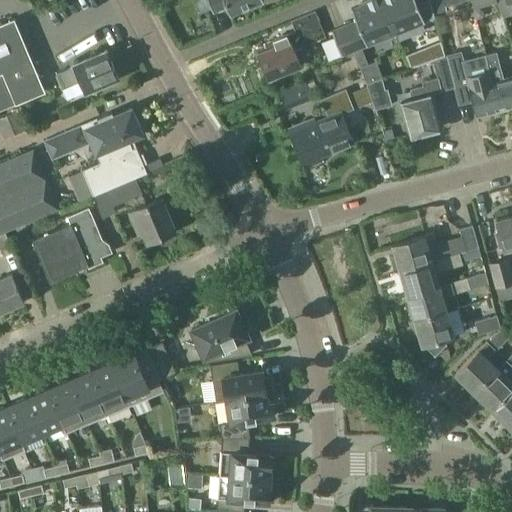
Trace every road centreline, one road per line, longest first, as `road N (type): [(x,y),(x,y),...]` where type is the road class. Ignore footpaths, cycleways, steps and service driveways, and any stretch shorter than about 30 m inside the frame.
road 1 (residential): [(271,235),(0,348)]
road 2 (tertiary): [(271,235),(130,0)]
road 3 (residential): [(511,164),(271,235)]
road 4 (tertiary): [(326,462),(316,366),(271,235)]
road 5 (residential): [(511,496),(475,474),(435,464),(326,462)]
road 6 (unknown): [(165,66),(312,0)]
